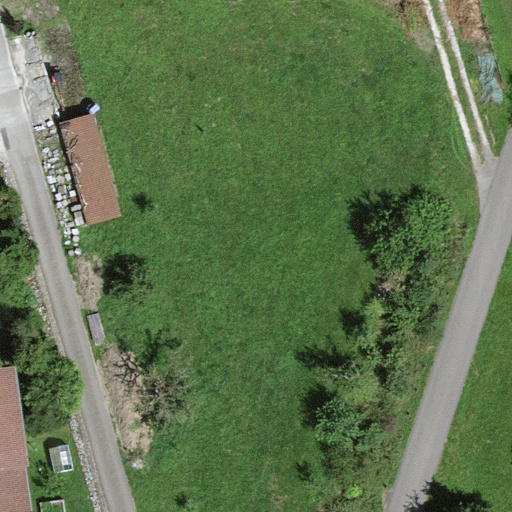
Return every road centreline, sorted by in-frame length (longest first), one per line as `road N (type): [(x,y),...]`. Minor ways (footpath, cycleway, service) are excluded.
road 1 (track): [(115,511),(0,89)]
road 2 (unclassified): [(511,180),(404,511)]
